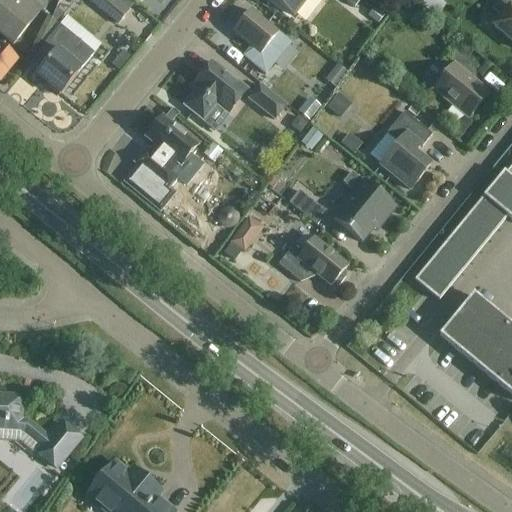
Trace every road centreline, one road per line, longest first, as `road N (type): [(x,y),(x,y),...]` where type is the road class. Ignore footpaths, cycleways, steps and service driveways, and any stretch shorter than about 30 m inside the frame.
road 1 (secondary): [(0,175),(434,511)]
road 2 (residential): [(72,287),(350,511)]
road 3 (residential): [(314,367),(511,124)]
road 4 (residential): [(314,367),(72,172)]
road 5 (residential): [(510,511),(314,367)]
road 6 (residential): [(72,172),(216,0)]
